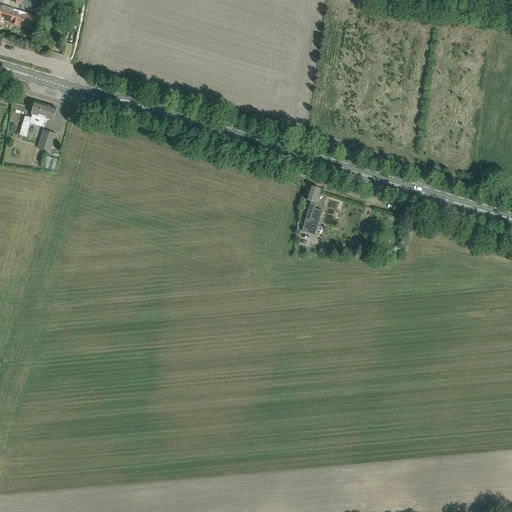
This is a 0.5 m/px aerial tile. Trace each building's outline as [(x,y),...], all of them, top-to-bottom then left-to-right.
[(3,6),(0,15),(0,20),(11,24),(15,8),(16,3),(17,0),(11,0),(11,2),(10,1),(8,8),(3,6)] [(15,8),(11,24),(30,30),(33,20),(35,16),(19,11),(21,5),(26,7),(26,8),(33,11),(35,6),(33,5),(34,2),(28,0),(17,0),(16,3),(15,8)] [(35,102),(32,115),(31,119),(25,117),(20,135),(27,137),(31,124),(44,128),(47,120),(53,121),(57,109),(35,102)] [(51,152),(56,134),(43,131),(38,149),(51,152)] [(311,186),(306,200),(311,202),(302,232),(315,236),(323,211),(315,209),(321,189),(316,188),(316,186),(313,185),(311,186)]
